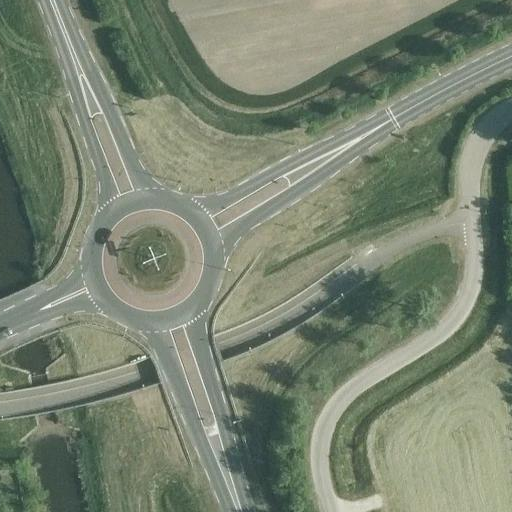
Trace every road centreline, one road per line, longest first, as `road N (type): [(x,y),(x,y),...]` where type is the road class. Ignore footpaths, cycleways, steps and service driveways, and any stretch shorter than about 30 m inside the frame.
road 1 (unclassified): [(472,222),(473,272),(463,307),(446,328),(360,378),(321,423),(316,446),(332,511)]
road 2 (primary): [(48,0),(114,209)]
road 3 (primary): [(144,197),(107,99),(53,0)]
road 4 (primary): [(150,318),(231,493)]
road 5 (primary): [(231,493),(226,432),(188,307)]
road 6 (secondary): [(344,144),(511,55)]
road 7 (secondary): [(344,144),(285,164),(204,208),(188,208)]
road 8 (secondary): [(211,242),(303,186),(344,144)]
road 9 (unclassified): [(472,222),(472,152),(484,129),(511,107)]
